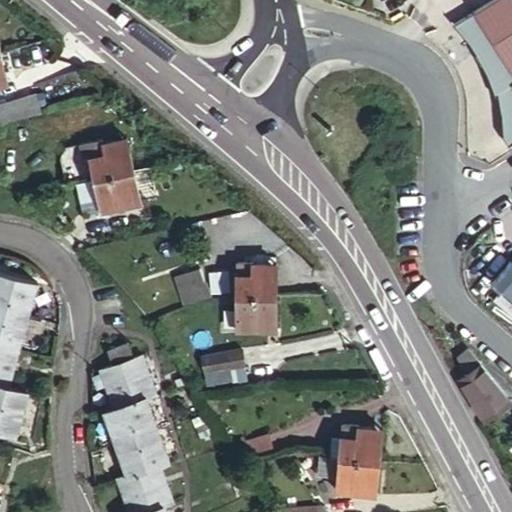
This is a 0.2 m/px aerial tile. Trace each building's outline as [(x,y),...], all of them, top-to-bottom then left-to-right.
[(511,0),(490,0),(473,9),(511,69),(511,0)] [(509,143),(511,141),(511,69),(473,9),(452,21),(461,30),(469,41),(476,52),(483,64),(489,76),(495,92),(497,91),(501,114),(504,133),(509,143)] [(0,124),(25,118),(44,113),(39,95),(0,106),(0,124)] [(90,156),(96,180),(118,173),(134,169),(126,137),(104,142),(106,153),(90,156)] [(118,173),(96,180),(104,211),(142,202),(134,169),(118,173)] [(511,256),(495,272),(511,290),(511,256)] [(236,297),(275,295),(274,261),(235,263),(236,297)] [(175,279),(186,307),(196,303),(211,300),(200,271),(175,279)] [(0,277),(0,313),(26,320),(35,286),(0,277)] [(275,328),(275,295),(236,297),(236,329),(275,328)] [(0,313),(0,346),(17,352),(26,320),(0,313)] [(107,349),(112,364),(134,357),(128,341),(107,349)] [(0,346),(0,377),(8,387),(17,352),(0,346)] [(469,371),(480,365),(467,348),(458,354),(469,371)] [(240,349),(201,355),(203,369),(242,363),(240,349)] [(100,369),(113,407),(146,396),(156,393),(141,354),(134,357),(112,364),(100,369)] [(483,420),(508,400),(480,365),(469,371),(459,378),(481,419),(483,420)] [(0,388),(7,391),(8,387),(0,377),(0,388)] [(17,398),(12,392),(7,391),(0,388),(0,430),(2,434),(3,434),(13,437),(21,404),(17,398)] [(24,395),(12,392),(17,398),(21,404),(24,395)] [(105,410),(128,476),(161,465),(169,461),(146,396),(113,407),(105,410)] [(340,424),(339,438),(337,460),(375,463),(376,464),(380,427),(340,424)] [(240,439),(244,451),(271,444),(267,432),(240,439)] [(337,460),(339,438),(332,438),(330,459),(337,460)] [(337,460),(330,459),(320,457),(318,477),(335,480),(337,460)] [(375,463),(337,460),(335,480),(334,489),(372,493),(376,464),(375,463)] [(119,479),(130,511),(143,511),(164,504),(174,501),(161,465),(128,476),(119,479)]
